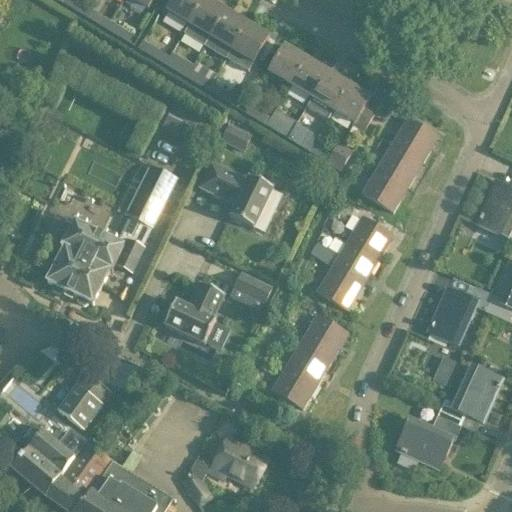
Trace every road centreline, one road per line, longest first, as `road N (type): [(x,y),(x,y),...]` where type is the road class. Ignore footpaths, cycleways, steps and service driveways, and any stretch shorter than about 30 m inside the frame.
road 1 (residential): [(359,475),(373,371),(487,114)]
road 2 (residential): [(190,219),(124,349),(91,333),(14,331)]
road 3 (residential): [(487,114),(288,0)]
